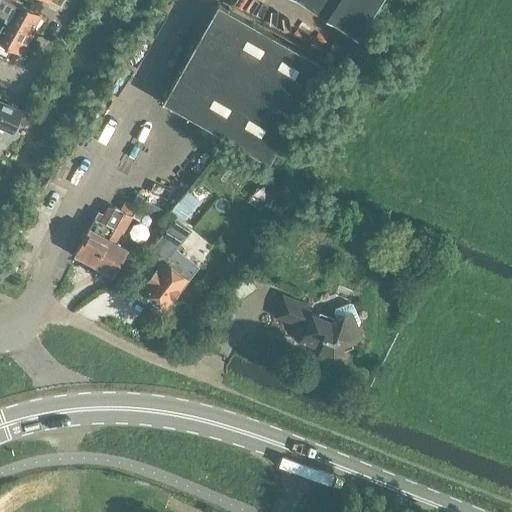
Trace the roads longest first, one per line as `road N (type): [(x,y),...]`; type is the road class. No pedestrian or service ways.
road 1 (tertiary): [(447,511),(207,421),(100,409),(0,427)]
road 2 (residential): [(278,411),(30,308)]
road 3 (residential): [(0,73),(30,86),(79,0)]
